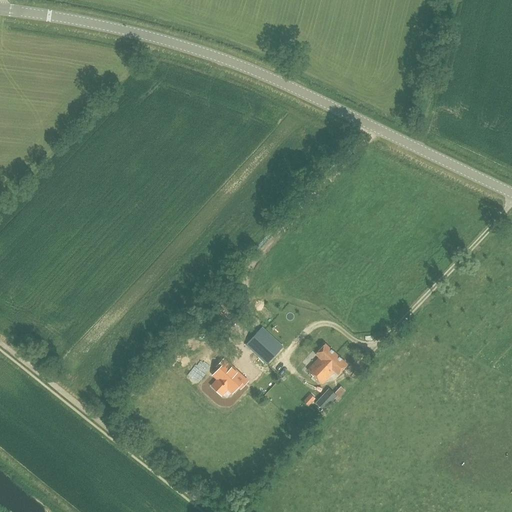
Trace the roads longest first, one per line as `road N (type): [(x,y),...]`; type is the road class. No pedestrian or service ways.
road 1 (tertiary): [(511,194),(240,66),(113,28),(0,9)]
road 2 (track): [(210,511),(0,344)]
road 3 (unknown): [(369,353),(511,202)]
